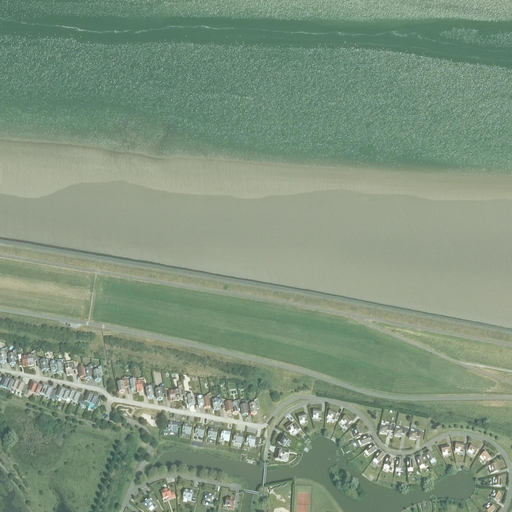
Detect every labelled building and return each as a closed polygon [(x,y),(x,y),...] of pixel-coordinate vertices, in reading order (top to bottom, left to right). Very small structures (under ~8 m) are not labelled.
[(4,353),(0,354),(0,360),(0,364),(1,363),(2,364),(4,364),(5,363),(6,363),(5,359),(9,358),(8,356),(7,352),(4,352),(4,353)] [(8,356),(10,365),(11,365),(12,366),(14,365),(15,364),(14,359),(18,358),(17,356),(17,352),(13,352),(14,355),(8,356)] [(57,372),(56,365),(55,363),(50,364),(50,361),(46,362),(47,369),(51,368),(52,373),(57,372)] [(60,361),(55,362),(55,363),(56,365),(57,372),(57,374),(63,373),(62,370),(65,369),(65,367),(65,364),(64,363),(61,363),(60,361)] [(70,363),(65,364),(65,367),(65,369),(67,376),(72,375),(72,372),(75,371),(74,364),(70,365),(70,363)] [(76,374),(79,373),(80,379),(85,378),(84,371),(84,368),(79,369),(77,364),(74,364),(75,371),(76,374)] [(0,379),(0,387),(1,388),(1,387),(6,389),(10,381),(5,379),(4,380),(1,379),(0,380),(0,379)] [(127,386),(126,381),(126,379),(122,380),(123,383),(118,384),(119,393),(120,393),(121,393),(123,393),(124,392),(125,392),(124,387),(127,386)] [(126,379),(126,381),(127,386),(131,386),(132,391),(137,390),(136,384),(135,381),(130,382),(130,379),(126,379)] [(15,380),(14,383),(11,389),(12,389),(16,391),(20,382),(15,380)] [(14,383),(10,381),(6,389),(11,391),(12,389),(11,389),(14,383)] [(22,391),(25,384),(20,382),(16,391),(24,394),(25,393),(22,391)] [(31,388),(27,387),(25,393),(24,394),(27,396),(29,392),(34,394),(37,386),(33,384),(31,388)] [(43,385),(42,388),(39,394),(44,396),(48,387),(43,385)] [(42,388),(37,386),(34,394),(39,396),(39,394),(42,388)] [(48,387),(44,396),(52,399),(53,398),(55,393),(52,392),(53,390),(48,387)] [(65,391),(60,389),(59,392),(56,390),(55,393),(53,398),(52,399),(55,401),(57,397),(62,399),(65,391)] [(71,390),(70,393),(67,399),(72,401),(76,393),(71,390)] [(70,393),(65,391),(62,399),(66,401),(67,399),(70,393)] [(77,401),(80,395),(76,393),(72,401),(80,405),(81,403),(77,401)] [(81,403),(80,405),(83,406),(88,408),(89,404),(93,396),(88,394),(87,398),(83,396),(81,403)] [(93,396),(89,404),(94,406),(94,408),(97,409),(100,403),(96,401),(98,398),(93,396)] [(187,396),(184,397),(185,403),(188,403),(189,406),(190,406),(191,407),(193,406),(194,405),(194,403),(193,396),(188,397),(187,396)] [(204,407),(203,400),(202,398),(197,399),(197,396),(193,396),(194,403),(198,403),(199,408),(204,407)] [(232,412),(231,405),(231,403),(226,404),(225,401),(222,402),(223,409),(226,408),(227,413),(232,412)] [(250,410),(249,405),(249,403),(245,403),(246,406),(241,407),(242,416),(248,415),(247,410),(250,410)] [(321,411),(313,411),(313,419),(321,419),(321,411)] [(330,411),(327,418),(334,421),(335,420),(336,417),(337,414),(330,411)] [(305,414),(297,417),(300,424),(307,422),(305,414)] [(352,422),(346,416),(340,422),(346,428),(348,425),(352,422)] [(300,429),(295,423),(292,425),(291,423),(285,428),(290,434),(296,430),(297,431),(300,429)] [(181,424),(169,424),(168,431),(172,431),(172,432),(176,432),(177,431),(177,428),(180,428),(181,424)] [(393,432),(395,425),(391,424),(391,426),(381,424),(379,434),(386,435),(386,431),(393,432)] [(184,425),(182,432),(186,433),(185,434),(190,435),(190,434),(191,434),(192,434),(193,431),(191,430),(192,427),(184,425)] [(362,435),(359,427),(351,431),(354,438),(356,437),(359,436),(362,435)] [(396,427),(394,436),(400,438),(401,434),(405,435),(405,432),(408,433),(408,430),(406,430),(406,429),(396,427)] [(194,430),(194,432),(196,433),(195,435),(198,435),(198,436),(203,437),(203,436),(205,429),(196,428),(196,431),(194,430)] [(206,432),(206,435),(208,435),(208,437),(211,438),(211,439),(216,440),(216,439),(217,432),(209,430),(209,433),(206,432)] [(411,430),(409,439),(415,441),(416,437),(419,438),(420,435),(423,436),(423,433),(420,433),(420,432),(411,430)] [(220,435),(219,438),(221,438),(221,440),(224,440),(224,441),(229,442),(229,441),(230,434),(222,433),(221,435),(220,435)] [(235,435),(233,442),(237,442),(236,444),(241,444),(242,443),(244,443),(245,439),(243,439),(243,437),(235,435)] [(281,436),(277,443),(284,447),(288,440),(281,436)] [(248,437),(246,444),(249,445),(249,446),(254,447),(254,446),(258,446),(259,440),(256,439),(248,437)] [(370,439),(369,437),(358,442),(360,447),(370,443),(368,440),(370,439)] [(456,444),(455,452),(462,453),(464,445),(456,444)] [(374,445),(364,452),(368,457),(376,451),(374,448),(376,447),(374,445)] [(467,452),(474,456),(478,449),(471,445),(469,450),(467,452)] [(450,454),(448,447),(441,448),(442,456),(450,454)] [(277,452),(275,460),(283,461),(285,454),(289,455),(290,451),(278,448),(277,452)] [(382,453),(380,451),(373,461),(377,465),(379,462),(384,457),(381,455),(382,453)] [(426,453),(424,454),(431,465),(436,461),(430,453),(427,454),(426,453)] [(490,459),(485,453),(479,458),(484,464),(485,463),(487,461),(490,459)] [(391,457),(388,456),(383,468),(389,470),(390,468),(393,461),(390,459),(391,457)] [(418,457),(416,458),(420,470),(425,468),(424,465),(422,458),(419,459),(418,457)] [(488,467),(490,474),(498,472),(496,464),(488,467)] [(501,479),(493,479),(493,486),(501,487),(501,479)] [(171,497),(169,490),(166,491),(164,492),(161,493),(163,499),(166,498),(166,499),(168,498),(168,500),(175,498),(174,496),(171,497)] [(184,491),(183,498),(188,499),(188,501),(195,502),(196,498),(192,497),(193,493),(184,491)] [(501,495),(494,491),(490,498),(491,499),(494,501),(497,502),(501,495)] [(214,497),(206,495),(204,502),(209,503),(209,505),(212,505),(214,497)] [(149,498),(143,504),(148,509),(151,506),(154,509),(157,506),(155,504),(149,498)] [(226,499),(225,506),(228,506),(228,507),(230,507),(230,509),(233,509),(235,501),(232,500),(229,499),(229,500),(226,499)] [(491,511),(495,509),(489,503),(483,509),(486,511),(491,511)]
